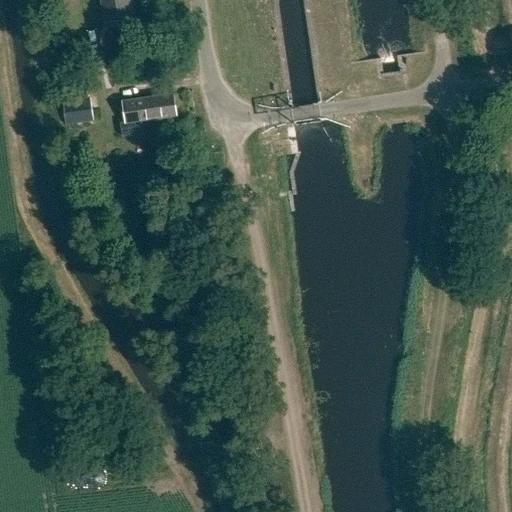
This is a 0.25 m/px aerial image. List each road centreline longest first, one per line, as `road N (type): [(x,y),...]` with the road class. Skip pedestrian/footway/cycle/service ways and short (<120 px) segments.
road 1 (track): [(431,511),(430,443),(461,156),(442,0)]
road 2 (unclassified): [(199,0),(228,123),(511,87)]
road 3 (track): [(228,123),(294,511)]
